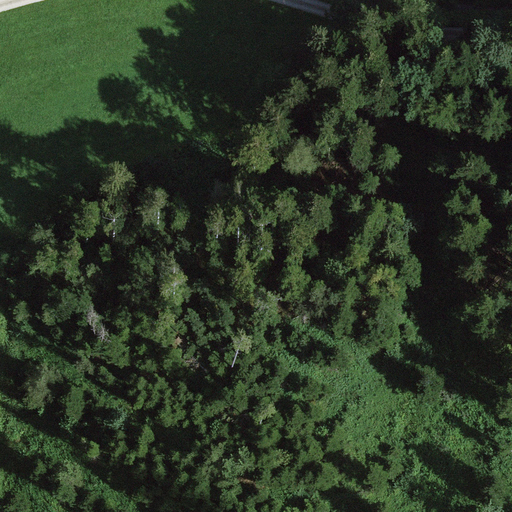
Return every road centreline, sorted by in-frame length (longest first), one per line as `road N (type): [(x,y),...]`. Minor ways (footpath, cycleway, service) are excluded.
road 1 (track): [(295,75),(383,132),(511,158)]
road 2 (track): [(511,30),(411,31),(295,0)]
